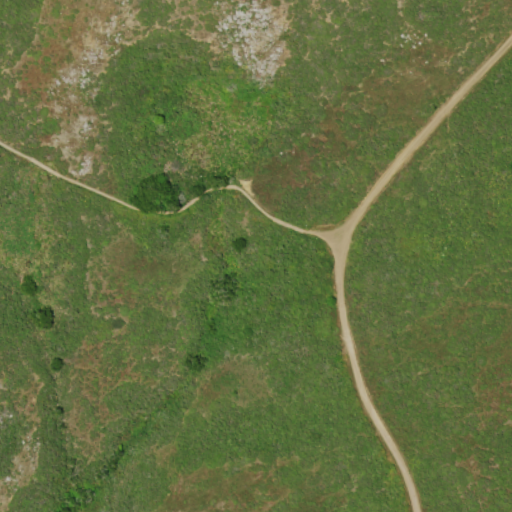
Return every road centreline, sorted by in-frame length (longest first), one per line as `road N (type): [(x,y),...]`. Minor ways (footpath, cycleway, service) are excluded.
road 1 (track): [(344,242),(338,291),(353,370),(415,511)]
road 2 (track): [(344,242),(388,178),(511,46)]
